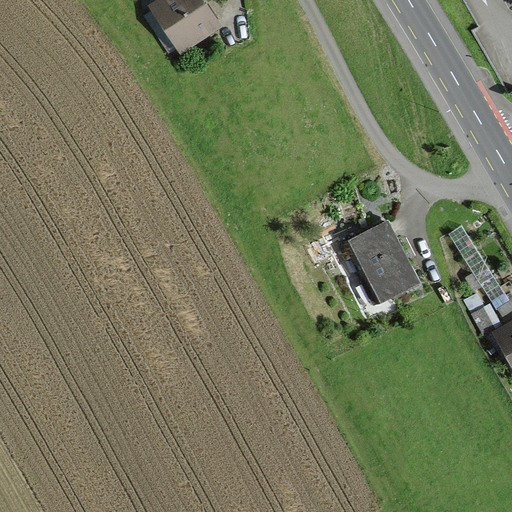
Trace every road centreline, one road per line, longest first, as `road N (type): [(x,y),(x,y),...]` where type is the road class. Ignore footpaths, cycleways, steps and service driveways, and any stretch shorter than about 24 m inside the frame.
road 1 (unclassified): [(303,0),(374,127),(406,166),(430,182),(460,183),(506,167)]
road 2 (primary): [(408,0),(506,167)]
